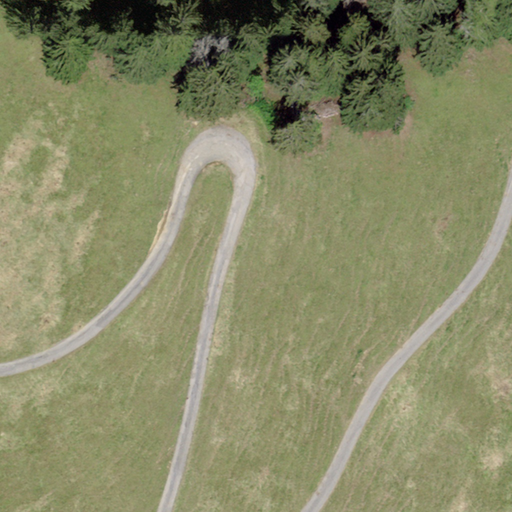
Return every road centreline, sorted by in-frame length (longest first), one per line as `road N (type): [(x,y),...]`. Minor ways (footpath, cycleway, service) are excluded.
road 1 (unclassified): [(163,511),(243,185),(235,156),(207,150),(192,164),(156,258),(108,315),(50,354),(0,369)]
road 2 (unclassified): [(511,195),(481,267),(382,380),(309,511)]
